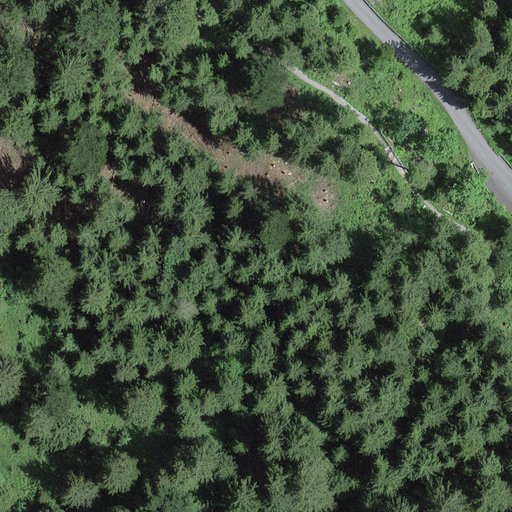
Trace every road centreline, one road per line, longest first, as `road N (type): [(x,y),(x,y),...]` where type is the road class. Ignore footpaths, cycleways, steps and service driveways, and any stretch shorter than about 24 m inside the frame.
road 1 (secondary): [(0,207),(511,263)]
road 2 (unclassified): [(356,0),(511,177)]
